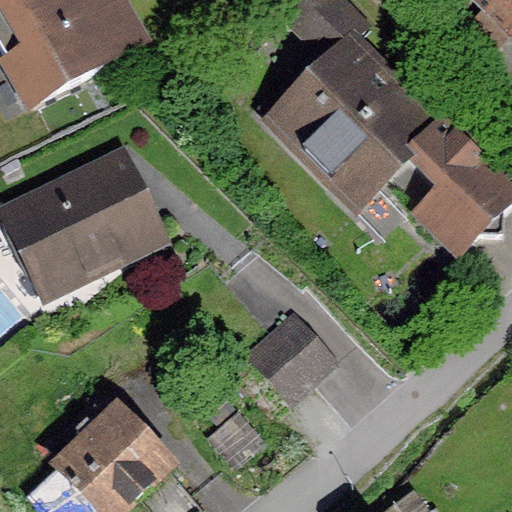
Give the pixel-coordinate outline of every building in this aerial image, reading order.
[(87,80),(147,46),(120,0),(24,0),(0,14),(0,50),(32,107),(87,80)] [(0,0),(0,14),(24,0),(0,0)] [(292,0),(337,47),(266,116),(332,183),(345,170),(371,195),(421,145),(435,159),(445,187),(419,212),(460,256),(478,241),(503,243),(504,218),(511,210),(511,193),(443,123),(434,130),(408,104),(398,113),(385,101),(395,91),(364,60),(356,68),(343,55),(369,29),(342,0),(292,0)] [(498,6),(511,20),(511,0),(482,0),(493,10),(498,6)] [(120,164),(10,217),(48,295),(158,242),(120,164)] [(273,340),(313,385),(335,365),(296,320),(273,340)] [(251,360),(290,405),(313,385),(273,340),(251,360)] [(121,414),(49,477),(79,511),(160,511),(187,489),(121,414)] [(40,506),(45,511),(72,511),(54,492),(40,506)]
